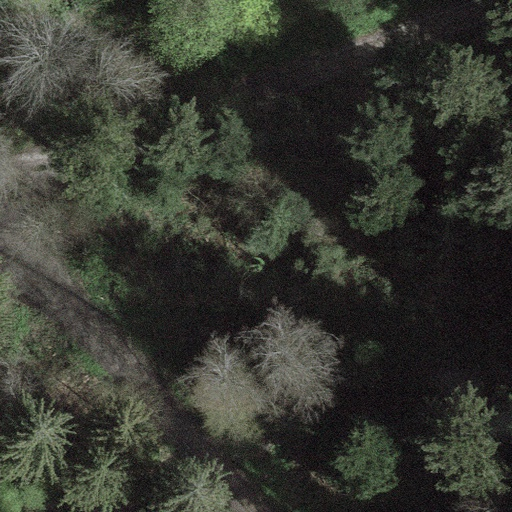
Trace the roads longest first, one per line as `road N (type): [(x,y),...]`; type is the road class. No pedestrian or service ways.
road 1 (track): [(0,182),(492,0)]
road 2 (track): [(0,245),(38,273),(272,511)]
